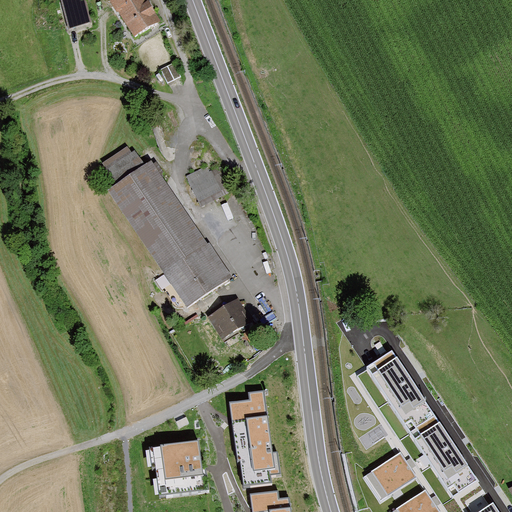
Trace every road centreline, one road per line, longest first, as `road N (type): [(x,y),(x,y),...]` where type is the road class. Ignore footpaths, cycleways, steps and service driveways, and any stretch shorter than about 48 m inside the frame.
road 1 (track): [(278,353),(104,439)]
road 2 (primary): [(303,339),(289,262),(255,163)]
road 3 (track): [(189,102),(90,74),(20,91)]
road 4 (primary): [(255,163),(192,0)]
road 5 (primary): [(331,511),(303,339)]
road 6 (track): [(232,243),(194,213),(177,175),(189,102)]
